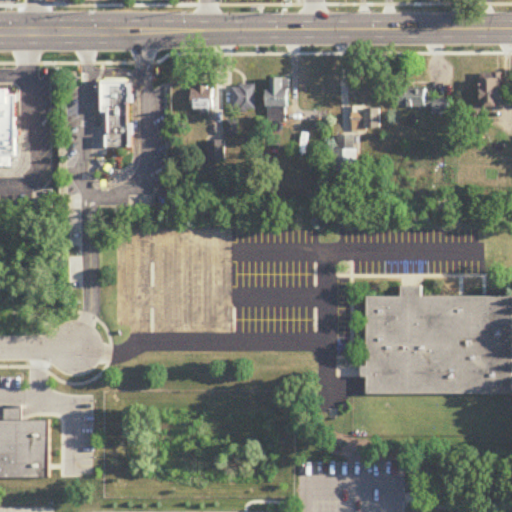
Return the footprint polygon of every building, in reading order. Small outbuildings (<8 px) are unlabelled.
[(503,109),(503,77),(482,77),(482,109),(503,109)] [(285,119),(285,110),(290,110),(290,90),(285,90),(285,79),(269,79),(269,119),(285,119)] [(107,147),(128,147),(128,151),(135,151),(136,80),(105,80),(104,116),(109,116),(109,135),(107,135),(107,147)] [(233,111),(256,111),(256,86),(233,86),(233,111)] [(0,166),(10,166),(10,156),(17,155),(17,93),(9,93),(8,88),(0,88),(0,166)] [(214,111),(214,88),(193,88),(193,111),(214,111)] [(451,97),(399,97),(399,108),(433,108),(433,116),(451,116),(451,97)] [(353,131),(381,131),(381,108),(353,108),(353,131)] [(225,162),(225,142),(208,142),(208,162),(225,162)] [(335,172),(354,172),(354,150),(335,150),(335,172)] [(511,396),(511,298),(422,298),(422,288),(402,288),(402,298),(368,298),(368,396),(511,396)] [(49,422),(23,422),(23,409),(6,408),(6,422),(0,421),(0,479),(49,480),(49,422)]
